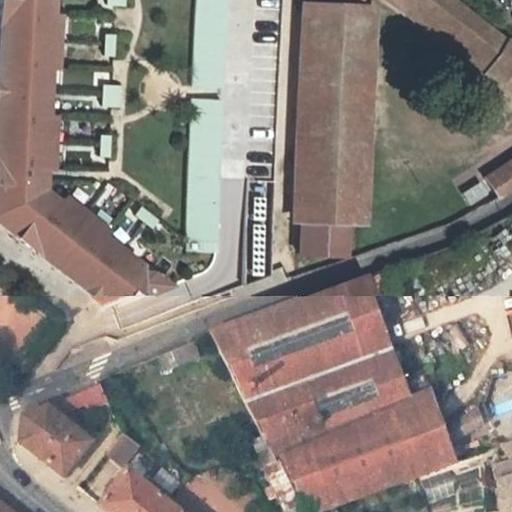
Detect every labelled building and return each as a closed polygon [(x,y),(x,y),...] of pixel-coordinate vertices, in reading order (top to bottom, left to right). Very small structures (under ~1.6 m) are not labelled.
[(0,0),(0,227),(106,310),(113,307),(122,331),(266,276),(278,0),(0,0)] [(455,0),(357,0),(361,2),(362,0),(383,0),(477,71),(511,95),(511,42),(503,37),(455,0)] [(378,6),(302,3),(292,225),(302,225),(301,260),(345,262),(346,227),(367,227),(378,6)] [(485,181),(498,199),(511,189),(511,175),(506,168),(505,166),(485,181)] [(464,197),(471,207),(486,195),(479,186),(464,197)] [(285,473),(297,498),(303,511),(324,511),(455,465),(428,392),(409,400),(364,278),(211,335),(246,404),(306,382),(326,437),(278,459),(285,473)] [(246,404),(273,460),(278,459),(326,437),(306,382),(246,404)] [(81,413),(107,406),(102,386),(76,392),(81,413)] [(92,442),(47,407),(22,417),(18,444),(63,479),(92,442)] [(123,434),(106,455),(123,469),(141,448),(123,434)] [(261,467),(268,481),(285,473),(278,459),(273,460),(261,467)] [(105,511),(125,511),(146,486),(127,472),(98,506),(105,511)] [(285,473),(268,481),(280,507),(297,498),(285,473)] [(511,511),(511,479),(497,484),(500,511),(511,511)] [(178,511),(146,486),(125,511),(178,511)] [(280,507),(282,511),(303,511),(297,498),(280,507)]
